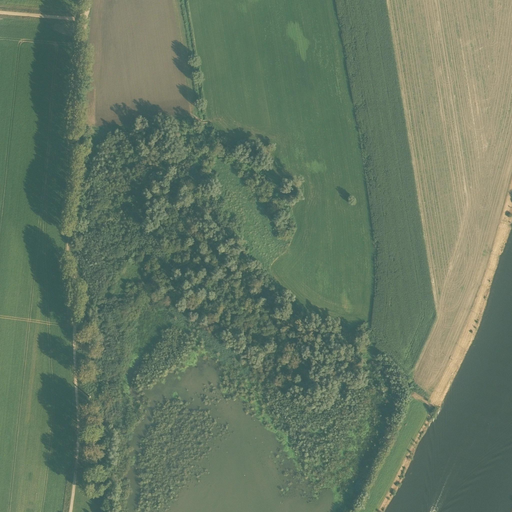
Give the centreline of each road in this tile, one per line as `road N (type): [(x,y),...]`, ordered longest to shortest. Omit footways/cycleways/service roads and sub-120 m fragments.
road 1 (track): [(70,511),(76,294),(67,249),(81,163),(75,118),(87,0)]
road 2 (track): [(172,0),(166,48),(129,116),(142,171),(151,292),(143,367),(149,420)]
